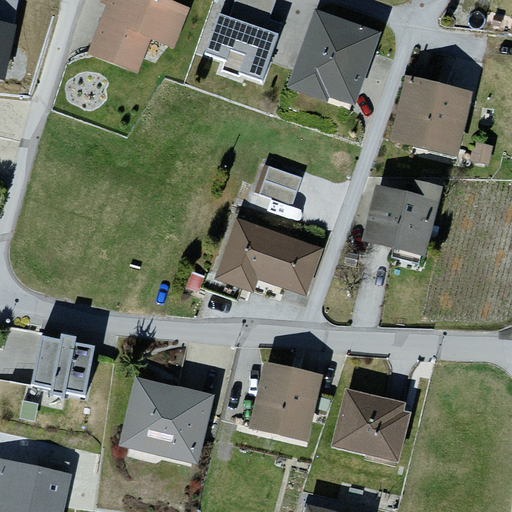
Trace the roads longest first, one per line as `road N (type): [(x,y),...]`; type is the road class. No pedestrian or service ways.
road 1 (residential): [(307,337),(419,0)]
road 2 (residential): [(307,337),(108,323),(0,293)]
road 3 (residential): [(78,0),(0,250)]
road 4 (residential): [(511,346),(307,337)]
